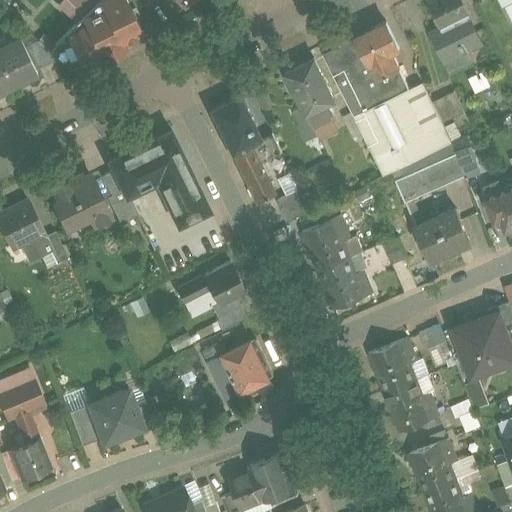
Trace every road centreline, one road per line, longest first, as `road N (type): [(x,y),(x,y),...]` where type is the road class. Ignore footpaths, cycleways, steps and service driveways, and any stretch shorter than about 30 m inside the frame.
road 1 (residential): [(168,71),(308,354)]
road 2 (residential): [(29,511),(321,402)]
road 3 (residential): [(511,261),(308,354)]
road 4 (residential): [(0,152),(168,71)]
road 5 (residential): [(168,71),(291,12)]
road 6 (residential): [(321,402),(371,511)]
